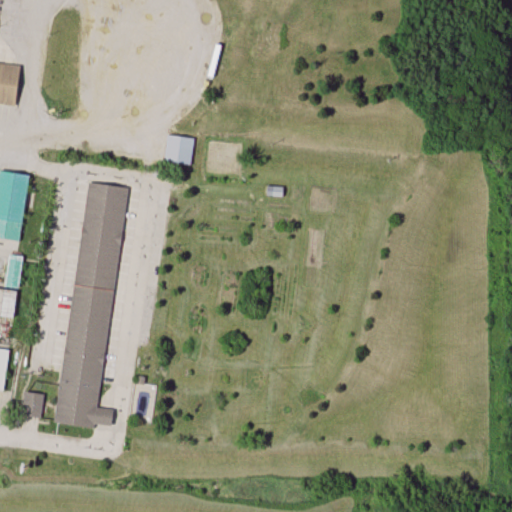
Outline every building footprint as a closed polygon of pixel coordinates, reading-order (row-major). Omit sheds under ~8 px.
[(146,83),(146,56),(135,56),(135,83),(146,83)] [(21,64),(0,61),(0,103),(16,106),(21,64)] [(191,165),(193,137),(165,135),(163,163),(191,165)] [(30,174),(0,170),(0,237),(20,241),(30,174)] [(100,407),(126,187),(86,182),(57,421),(113,428),(116,409),(100,407)] [(20,286),(20,256),(9,256),(9,286),(20,286)] [(0,314),(15,316),(17,288),(0,286),(0,314)] [(0,389),(4,390),(9,348),(0,347),(0,389)] [(21,415),(41,419),(46,394),(26,390),(21,415)]
